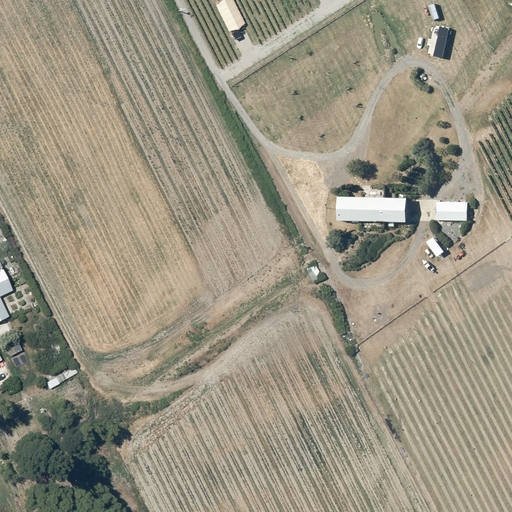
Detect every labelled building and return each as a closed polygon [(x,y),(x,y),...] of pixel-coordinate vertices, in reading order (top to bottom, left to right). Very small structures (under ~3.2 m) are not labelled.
[(395,226),(395,220),(409,221),(410,197),(340,195),(339,219),(390,220),(390,226),(395,226)] [(468,220),(469,202),(438,201),(438,219),(468,220)] [(434,236),(428,241),(439,255),(445,251),(434,236)] [(0,295),(12,290),(0,264),(0,319),(8,316),(0,298),(0,295)] [(323,278),(315,264),(306,269),(314,283),(323,278)] [(63,355),(56,340),(49,344),(52,351),(50,352),(54,360),(63,355)] [(19,344),(8,349),(11,355),(22,350),(19,344)] [(56,379),(59,383),(78,372),(74,366),(62,373),(63,375),(56,379)]
